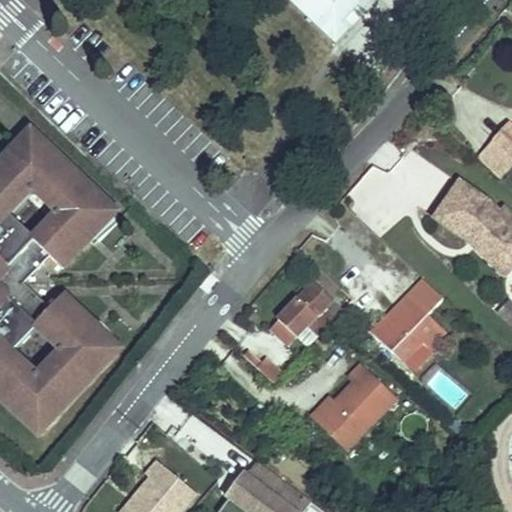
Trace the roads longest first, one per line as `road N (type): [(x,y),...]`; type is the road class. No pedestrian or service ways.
road 1 (residential): [(0,6),(263,254)]
road 2 (residential): [(47,511),(263,254)]
road 3 (residential): [(263,254),(478,0)]
